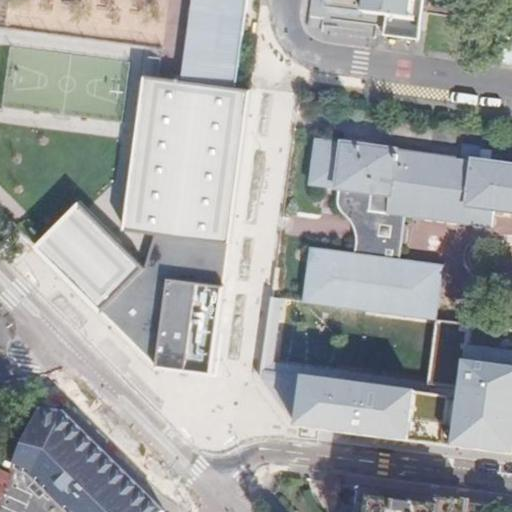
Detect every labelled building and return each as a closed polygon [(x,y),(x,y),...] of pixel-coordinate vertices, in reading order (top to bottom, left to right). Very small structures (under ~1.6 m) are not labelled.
[(195,0),(185,82),(236,89),(247,0),(195,0)] [(326,0),(326,7),(413,18),(415,0),(326,0)] [(493,69),(511,71),(511,39),(498,37),(493,69)] [(236,89),(185,82),(148,77),(123,227),(98,219),(85,209),(80,206),(50,234),(37,245),(104,312),(146,270),(157,234),(229,243),(250,90),(236,89)] [(357,244),(354,249),(355,252),(355,258),(313,252),(305,307),(351,313),(435,324),(444,271),(402,264),(407,218),(491,230),(494,211),(511,213),(511,169),(478,165),(481,153),(460,149),(458,163),(392,154),(391,159),(375,157),(375,152),(341,147),(335,192),(337,192),(335,206),(337,213),(341,218),(370,221),(368,239),(363,240),(360,241),(357,244)] [(350,231),(354,249),(357,244),(360,241),(363,240),(368,239),(370,221),(341,218),(342,219),(346,223),(348,227),(350,231)] [(159,366),(213,373),(220,317),(229,243),(157,234),(146,270),(104,312),(159,366)] [(454,389),(265,362),(263,379),(294,429),(511,454),(511,350),(460,344),(454,389)] [(44,412),(16,471),(34,480),(67,511),(166,511),(68,412),(44,412)] [(511,511),(511,510),(367,492),(364,511),(511,511)]
